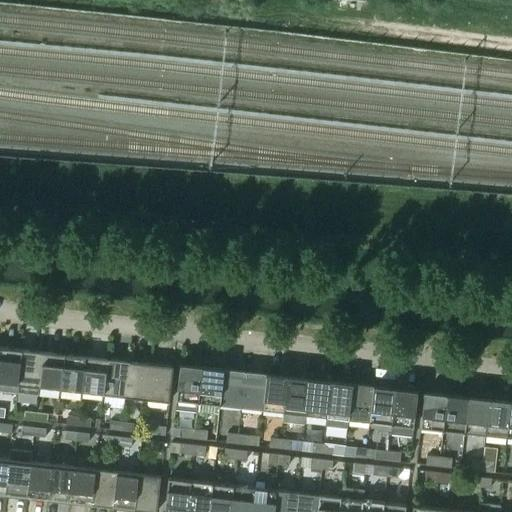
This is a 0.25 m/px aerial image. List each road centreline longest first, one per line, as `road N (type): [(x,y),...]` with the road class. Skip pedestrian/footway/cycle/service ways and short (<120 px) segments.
road 1 (residential): [(511,371),(0,313)]
road 2 (track): [(511,46),(326,23)]
